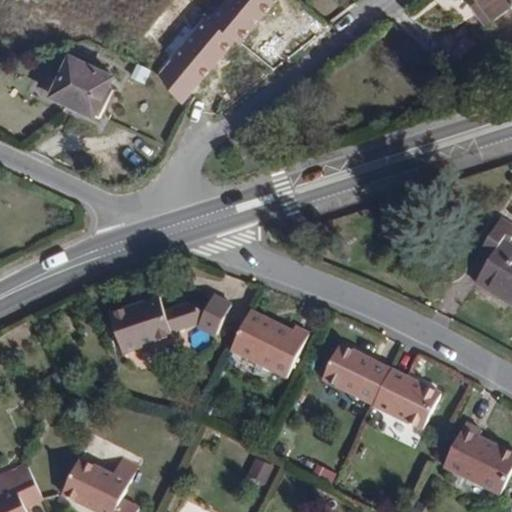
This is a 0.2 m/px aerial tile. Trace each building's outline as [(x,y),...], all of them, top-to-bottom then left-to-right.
[(274,5),(269,0),(223,0),(210,15),(237,39),(240,42),(274,5)] [(511,12),(511,0),(477,0),(480,4),(472,9),(487,30),(511,12)] [(186,96),(237,39),(210,15),(206,12),(155,69),(186,96)] [(96,123),(115,81),(71,59),(63,73),(54,92),(49,102),(96,123)] [(54,92),(63,73),(50,66),(41,85),(54,92)] [(511,301),(511,245),(502,241),(507,231),(494,224),(481,247),(494,254),(478,284),(511,301)] [(219,336),(235,303),(216,294),(208,312),(203,322),(201,328),(219,336)] [(165,312),(160,299),(113,315),(126,354),(174,338),(172,333),(165,312)] [(203,322),(208,312),(190,304),(165,312),(172,333),(203,322)] [(290,379),(312,333),(297,326),(295,331),(254,311),(234,352),(290,379)] [(393,370),(341,344),(323,378),(376,404),(393,370)] [(425,428),(442,394),(393,370),(376,404),(425,428)] [(502,494),(511,473),(511,452),(480,437),(483,430),(466,422),(444,467),(502,494)] [(123,501),(140,465),(123,457),(114,475),(79,458),(63,493),(103,511),(137,511),(140,509),(123,501)] [(44,499),(31,470),(27,462),(0,474),(0,491),(2,496),(0,496),(0,511),(32,511),(30,506),(44,499)]
